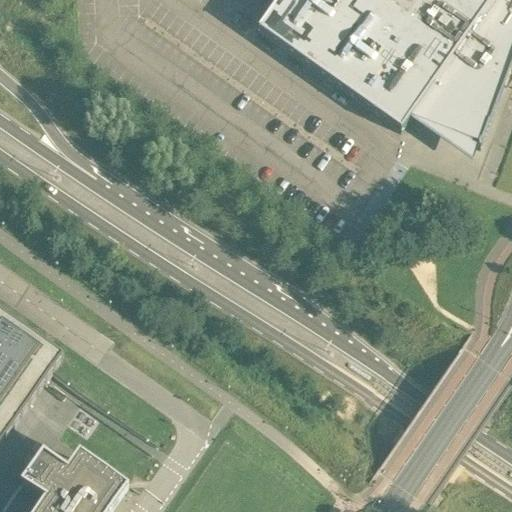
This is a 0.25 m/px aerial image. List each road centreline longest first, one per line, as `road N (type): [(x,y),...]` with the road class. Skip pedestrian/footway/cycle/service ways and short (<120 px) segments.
road 1 (primary): [(0,156),(511,491)]
road 2 (primary): [(511,457),(67,168)]
road 3 (secondary): [(488,367),(400,494)]
